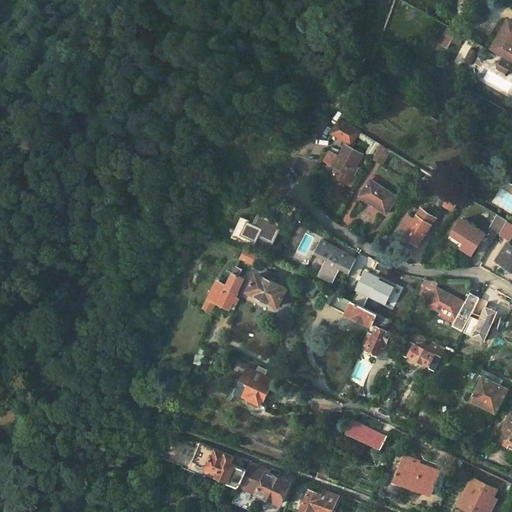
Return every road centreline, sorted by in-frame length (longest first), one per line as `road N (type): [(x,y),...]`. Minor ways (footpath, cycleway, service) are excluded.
road 1 (residential): [(511,288),(481,272),(404,267),(330,226),(298,190),(316,146)]
road 2 (residential): [(511,479),(318,385)]
